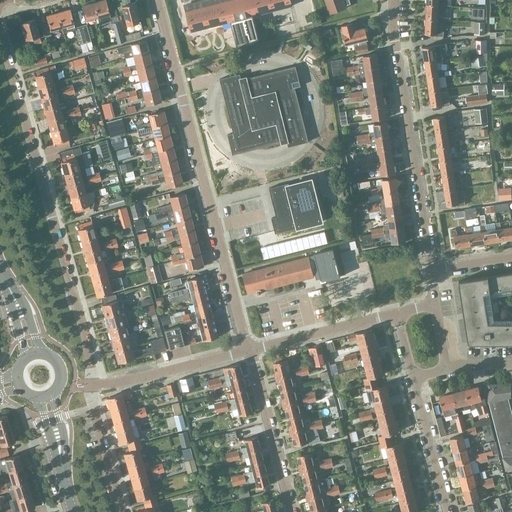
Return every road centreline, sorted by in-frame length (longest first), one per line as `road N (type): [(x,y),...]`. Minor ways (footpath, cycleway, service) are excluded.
road 1 (residential): [(91,384),(0,32)]
road 2 (unclassified): [(157,0),(248,350)]
road 3 (residential): [(429,269),(394,39)]
road 4 (residential): [(291,511),(248,350)]
road 5 (residential): [(91,384),(248,350)]
road 6 (unclassified): [(248,350),(396,313)]
road 7 (residential): [(447,511),(412,378)]
road 8 (residential): [(121,511),(91,384)]
